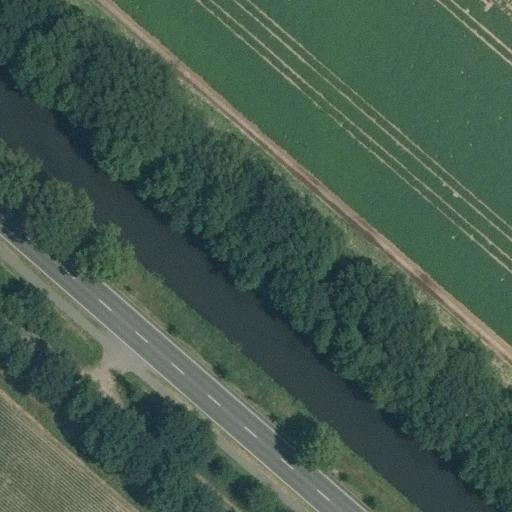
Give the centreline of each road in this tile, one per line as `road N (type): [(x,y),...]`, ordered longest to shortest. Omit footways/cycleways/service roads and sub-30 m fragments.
road 1 (primary): [(0,218),(338,511)]
road 2 (track): [(225,511),(0,314)]
